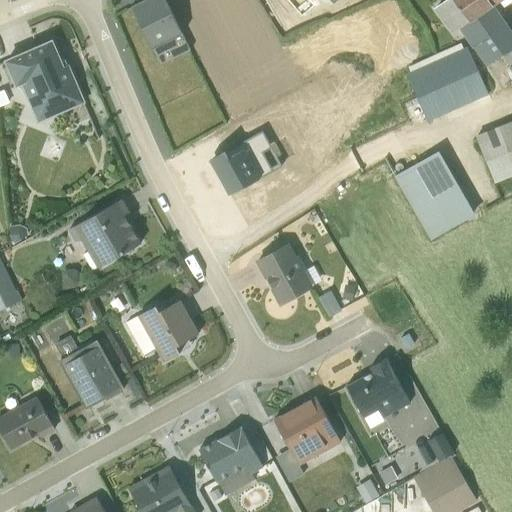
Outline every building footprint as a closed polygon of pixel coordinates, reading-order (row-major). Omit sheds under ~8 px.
[(137,3),(131,6),(153,48),(155,47),(157,50),(155,52),(161,64),(190,49),(164,0),(138,0),(136,1),(137,3)] [(503,54),(511,47),(511,29),(499,11),(493,5),(487,0),(445,0),(436,6),(453,30),(458,28),(486,65),(503,54)] [(51,41),(6,61),(17,86),(21,85),(37,121),(83,101),(68,66),(63,68),(51,41)] [(459,42),(408,66),(428,120),(488,94),(488,93),(468,47),(467,46),(463,48),(459,42)] [(511,119),(475,135),(494,182),(511,174),(511,119)] [(395,174),(431,237),(475,213),(439,150),(395,174)] [(84,254),(92,269),(125,251),(129,252),(133,250),(133,246),(141,242),(131,224),(134,223),(129,213),(130,212),(122,198),(68,229),(75,241),(81,238),(88,251),(84,254)] [(258,261),(281,302),(322,280),(314,265),(306,269),(298,255),(294,256),(287,244),(258,261)] [(0,316),(6,329),(25,320),(22,315),(26,313),(20,300),(21,300),(0,255),(0,316)] [(126,321),(145,355),(157,348),(164,361),(192,345),(188,339),(198,333),(180,300),(159,311),(156,305),(126,321)] [(70,335),(54,343),(62,358),(59,360),(86,408),(105,397),(106,399),(124,390),(96,339),(78,349),(70,335)] [(3,345),(5,358),(20,357),(19,343),(3,345)] [(373,371),(347,385),(370,428),(384,420),(383,418),(410,403),(385,358),(370,366),(373,371)] [(340,442),(315,394),(273,418),(290,449),(276,457),(289,481),(303,474),(299,465),(340,442)] [(36,396),(0,415),(0,429),(11,450),(40,435),(41,438),(55,430),(36,396)] [(241,426),(198,449),(225,495),(254,479),(251,473),(263,467),(241,426)] [(441,432),(427,440),(439,460),(453,452),(441,432)] [(451,456),(413,477),(432,511),(457,511),(477,501),(451,456)] [(157,478),(130,492),(141,511),(194,511),(169,465),(154,473),(157,478)] [(391,466),(378,473),(385,484),(397,478),(391,466)] [(378,495),(369,479),(356,486),(365,502),(378,495)] [(104,511),(96,496),(70,510),(70,511),(104,511)]
